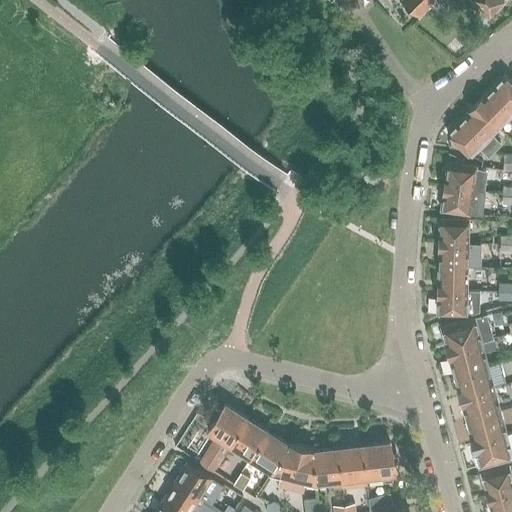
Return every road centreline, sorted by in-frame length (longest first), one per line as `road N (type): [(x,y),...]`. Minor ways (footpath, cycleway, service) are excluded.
road 1 (residential): [(424,391),(408,335),(406,257),(430,110)]
road 2 (residential): [(113,511),(202,373),(232,360)]
road 3 (residential): [(424,391),(361,388),(232,360)]
road 4 (residential): [(430,110),(349,0)]
road 5 (residential): [(457,511),(424,391)]
